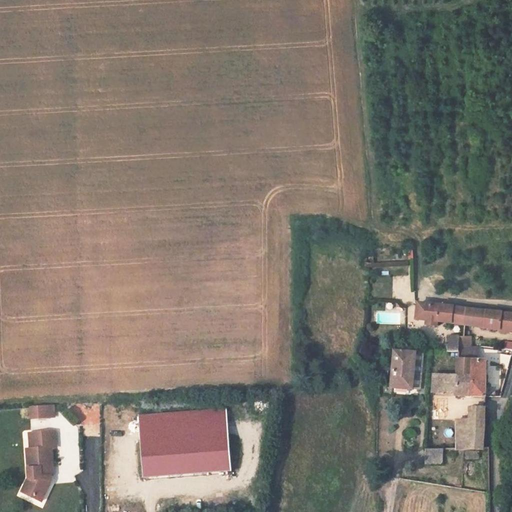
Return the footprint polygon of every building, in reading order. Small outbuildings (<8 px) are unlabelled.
[(439,311),(423,309),(424,321),(424,323),(428,324),(429,312),(439,313),(439,311)] [(469,327),(470,314),(439,311),(439,313),(429,312),(428,324),(430,323),(430,330),(440,330),(440,324),(469,327)] [(469,327),(511,334),(511,318),(470,314),(469,327)] [(452,339),(449,352),(462,354),(463,347),(462,339),(452,339)] [(474,348),(463,347),(462,354),(462,359),(475,359),(474,348)] [(419,352),(399,350),(396,381),(396,385),(416,387),(419,352)] [(475,359),(462,359),(462,375),(462,394),(462,397),(474,399),(475,359)] [(474,399),(489,400),(489,398),(489,364),(486,364),(486,359),(475,359),(474,399)] [(447,394),(447,391),(462,394),(462,375),(436,376),(435,391),(447,394)] [(33,403),(34,413),(47,412),(46,402),(33,403)] [(46,402),(47,412),(57,412),(57,402),(46,402)] [(462,422),(460,449),(487,448),(489,420),(489,410),(471,410),(470,422),(462,422)] [(145,476),(233,466),(227,415),(140,425),(145,476)] [(32,479),(32,483),(41,490),(54,474),(53,470),(51,470),(51,464),(55,464),(53,442),(57,442),(56,426),(35,427),(35,443),(29,443),(30,469),(36,473),(32,479)] [(443,464),(443,448),(424,448),(425,464),(443,464)] [(466,450),(465,459),(479,459),(479,450),(466,450)] [(21,481),(37,495),(41,490),(32,483),(32,479),(36,473),(30,469),(21,481)]
